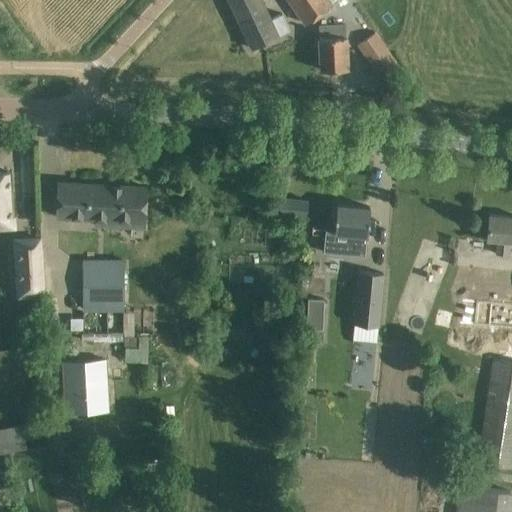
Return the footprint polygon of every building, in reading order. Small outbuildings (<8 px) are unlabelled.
[(228,0),(252,48),(289,31),(281,14),(270,19),(261,0),(228,0)] [(289,0),(305,23),(339,0),(289,0)] [(345,24),(318,25),(320,70),(347,69),(345,24)] [(401,72),(375,32),(358,44),(384,83),(401,72)] [(12,177),(0,177),(0,228),(14,228),(12,177)] [(57,216),(145,221),(145,208),(146,188),(58,183),(57,203),(57,213),(57,216)] [(307,200),(281,197),(279,212),(305,216),(307,200)] [(325,231),(323,252),(364,256),(366,235),(367,227),(369,207),(337,204),(335,224),(334,232),(325,231)] [(511,216),(489,214),(486,239),(497,240),(496,254),(507,255),(509,241),(511,241),(511,216)] [(39,238),(14,240),(17,289),(42,288),(39,238)] [(383,273),(359,271),(354,324),(378,326),(383,273)] [(83,283),(83,309),(123,309),(123,283),(83,283)] [(306,328),(322,328),(324,299),(308,298),(306,328)] [(511,301),(476,298),(474,321),(511,325),(511,301)] [(511,360),(492,358),(476,462),(511,467),(511,360)] [(105,360),(62,362),(65,413),(108,410),(105,360)] [(26,423),(0,426),(0,452),(28,449),(26,423)] [(511,511),(511,510),(511,491),(459,483),(454,511),(511,511)]
